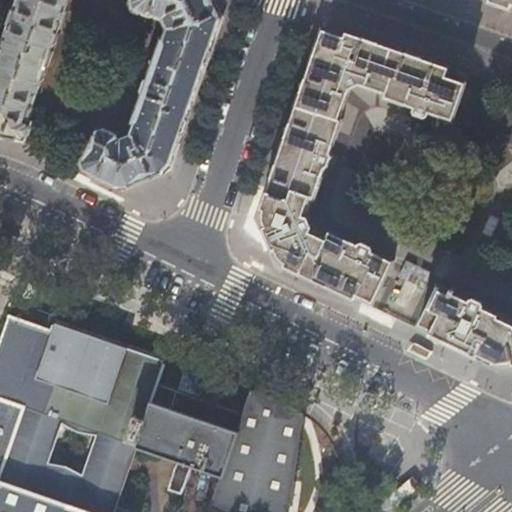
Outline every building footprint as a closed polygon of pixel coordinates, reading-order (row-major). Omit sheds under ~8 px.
[(0,133),(28,140),(35,119),(31,118),(35,105),(71,0),(19,0),(13,19),(0,55),(0,133)] [(80,168),(124,189),(170,169),(179,143),(191,107),(222,18),(213,0),(133,0),(130,9),(152,17),(153,15),(164,19),(168,28),(164,38),(163,37),(148,80),(133,123),(135,124),(132,134),(123,137),(121,136),(121,133),(100,124),(80,168)] [(511,6),(511,0),(486,0),(511,9),(511,6)] [(358,295),(373,302),(394,261),(373,251),(372,246),(364,242),(360,244),(331,230),(329,237),(313,229),(314,227),(311,216),(308,215),(314,197),(316,198),(325,175),(331,173),(334,165),(330,160),(342,124),(340,123),(351,88),(362,84),(386,92),(385,96),(415,107),(414,111),(415,114),(425,117),(429,115),(430,112),(454,120),(460,104),(466,103),(470,93),(465,88),(470,73),(325,23),(259,216),(259,217),(278,262),(355,299),(358,295)] [(430,334),(498,366),(511,363),(511,144),(511,145),(511,144),(511,318),(485,306),(484,301),(475,297),(470,298),(455,292),(456,289),(452,287),(451,289),(439,284),(426,310),(419,324),(432,330),(430,334)] [(223,476),(213,505),(220,510),(224,511),(287,511),(302,411),(289,404),(283,402),(253,392),(244,417),(185,396),(158,387),(166,364),(164,363),(163,364),(147,356),(127,352),(110,343),(91,339),(73,330),(55,326),(56,325),(54,325),(52,329),(9,315),(0,342),(0,511),(113,511),(136,446),(223,476)]
